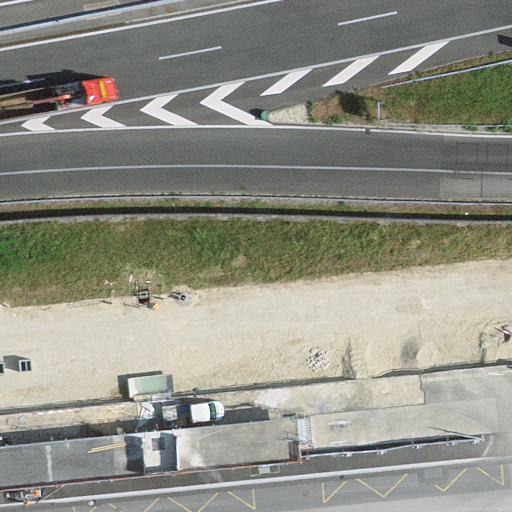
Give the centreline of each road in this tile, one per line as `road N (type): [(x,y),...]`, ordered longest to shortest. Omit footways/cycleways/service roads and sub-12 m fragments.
road 1 (motorway): [(0,148),(511,157)]
road 2 (motorway): [(0,87),(462,0)]
